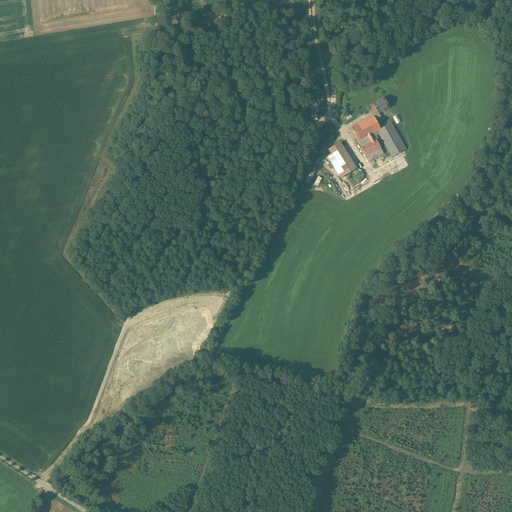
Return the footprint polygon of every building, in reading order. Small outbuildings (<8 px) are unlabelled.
[(383,98),(372,104),(376,110),(374,111),(376,114),(373,116),(375,120),(380,117),(378,113),(388,107),(383,98)] [(317,104),(312,107),(315,116),(321,113),(317,104)] [(371,117),(351,128),(357,139),(363,136),(364,138),(371,134),(380,129),(375,120),(373,116),(371,117)] [(406,149),(391,123),(380,129),(371,134),(373,137),(378,134),(391,157),(404,150),(406,149)] [(371,134),(364,138),(363,136),(357,139),(361,148),(360,148),(365,156),(380,147),(376,139),(375,140),(373,137),(371,134)] [(339,142),(329,149),(332,154),(327,157),(340,178),(355,168),(339,142)] [(380,147),(365,156),(368,162),(383,153),(380,147)] [(320,159),(315,156),(311,164),(311,165),(315,167),(320,159)] [(315,167),(311,165),(305,175),(310,178),(316,167),(315,167)] [(360,169),(359,169),(358,169),(357,169),(355,169),(354,170),(353,170),(352,171),(351,172),(351,173),(350,174),(350,175),(350,176),(350,177),(351,178),(351,179),(352,180),(353,181),(354,182),(355,182),(357,183),(359,182),(360,182),(361,181),(362,180),(363,179),(363,178),(364,177),(364,175),(364,174),(363,173),(363,172),(362,171),(361,170),(360,169)] [(91,503),(87,499),(83,505),(88,507),(91,503)]
